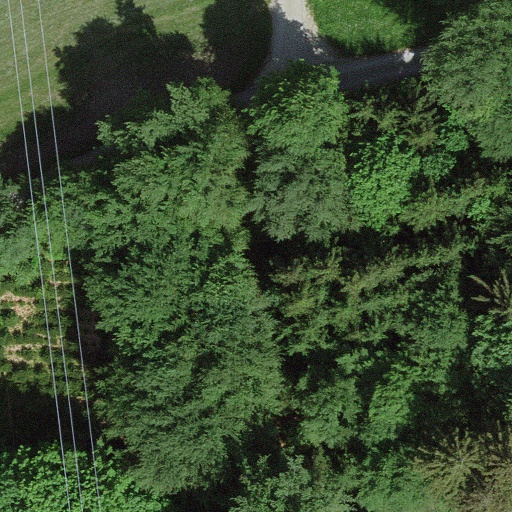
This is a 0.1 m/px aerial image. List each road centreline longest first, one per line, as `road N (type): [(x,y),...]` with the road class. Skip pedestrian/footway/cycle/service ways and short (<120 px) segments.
road 1 (residential): [(287,92),(126,150),(0,210)]
road 2 (residential): [(511,49),(287,92)]
